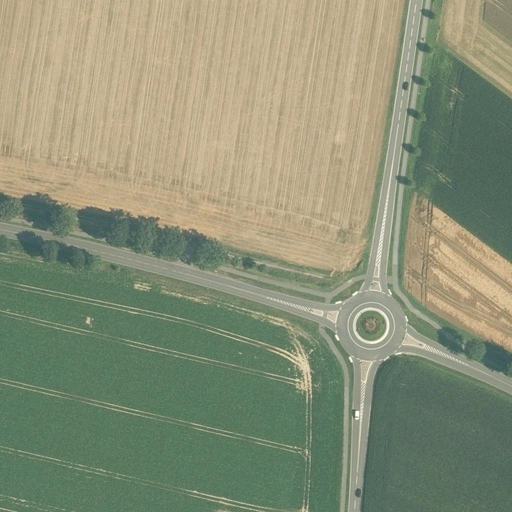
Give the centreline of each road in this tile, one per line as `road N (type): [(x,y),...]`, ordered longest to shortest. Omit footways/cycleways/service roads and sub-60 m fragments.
road 1 (track): [(342,287),(0,206)]
road 2 (tertiary): [(0,231),(265,299)]
road 3 (tertiary): [(387,194),(417,0)]
